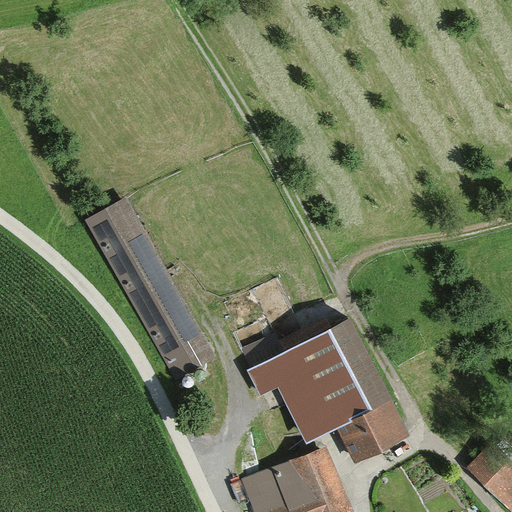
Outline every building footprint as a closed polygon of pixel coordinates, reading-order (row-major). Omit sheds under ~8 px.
[(131,200),(95,220),(183,381),(219,361),(131,200)] [(366,327),(285,364),(320,442),(354,427),(369,460),(417,439),(366,327)] [(287,361),(284,346),(251,353),(254,369),(287,361)] [(511,511),(511,460),(509,463),(495,447),(469,470),(507,511),(511,511)] [(352,511),(334,455),(252,482),(262,511),(352,511)]
